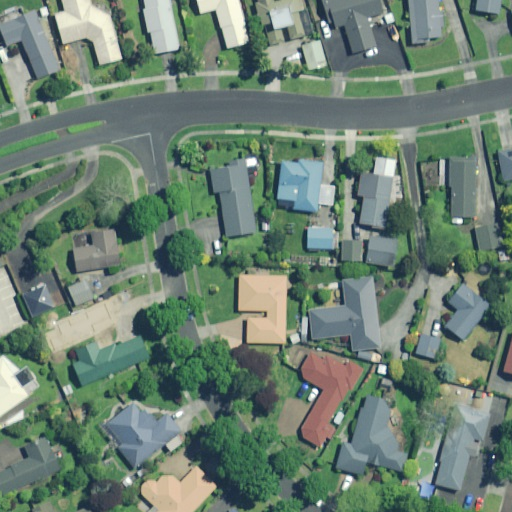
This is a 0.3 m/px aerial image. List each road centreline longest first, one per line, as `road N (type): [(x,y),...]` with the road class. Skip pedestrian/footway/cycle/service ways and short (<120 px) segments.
road 1 (residential): [(145,112),(184,321),(221,409),(319,511)]
road 2 (residential): [(145,112),(395,112),(511,92)]
road 3 (residential): [(145,112),(108,132),(0,163)]
road 4 (residential): [(0,139),(100,109),(145,112)]
